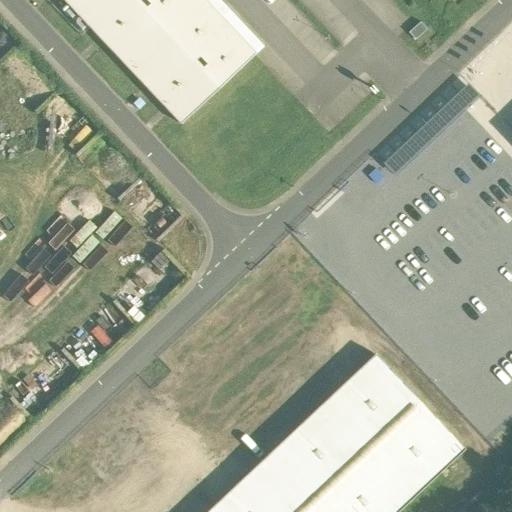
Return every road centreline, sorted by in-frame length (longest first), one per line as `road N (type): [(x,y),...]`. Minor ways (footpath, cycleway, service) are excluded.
road 1 (unclassified): [(511,10),(248,255)]
road 2 (residential): [(3,0),(248,255)]
road 3 (unclassified): [(248,255),(0,486)]
